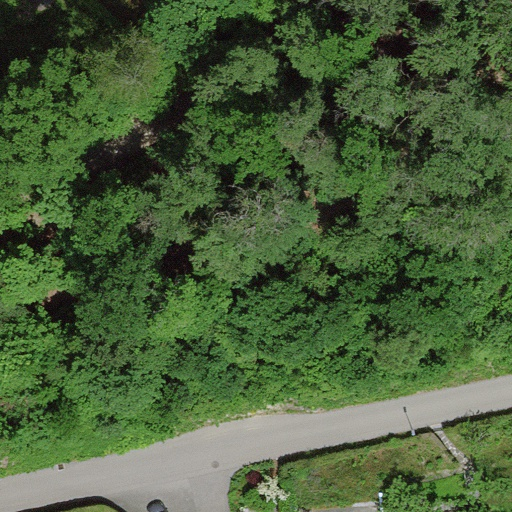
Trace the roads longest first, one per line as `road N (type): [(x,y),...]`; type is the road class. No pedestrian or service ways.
road 1 (residential): [(0,495),(511,384)]
road 2 (track): [(0,175),(188,101),(303,0)]
